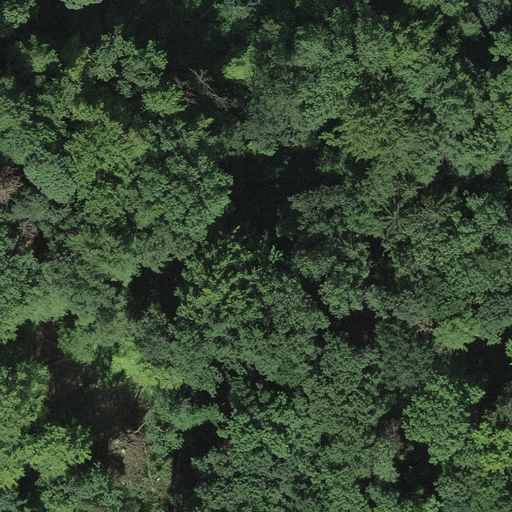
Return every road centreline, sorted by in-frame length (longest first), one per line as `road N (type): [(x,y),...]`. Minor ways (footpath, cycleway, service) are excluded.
road 1 (track): [(369,0),(511,198)]
road 2 (track): [(70,511),(0,401)]
